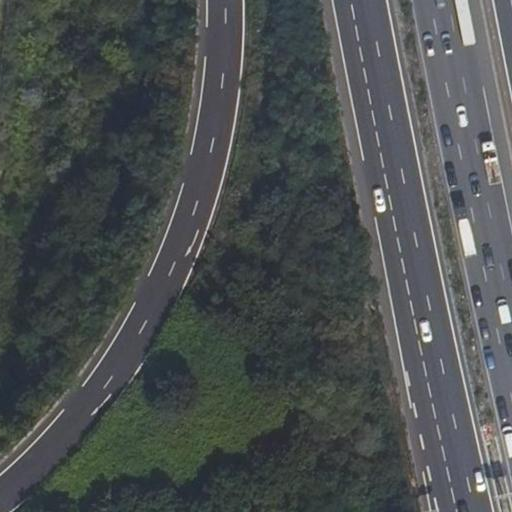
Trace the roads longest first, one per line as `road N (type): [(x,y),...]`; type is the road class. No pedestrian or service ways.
road 1 (motorway): [(229,0),(227,86),(190,228),(142,342),(83,420),(0,499)]
road 2 (motorway): [(364,0),(471,511)]
road 3 (motorway): [(511,358),(444,0)]
